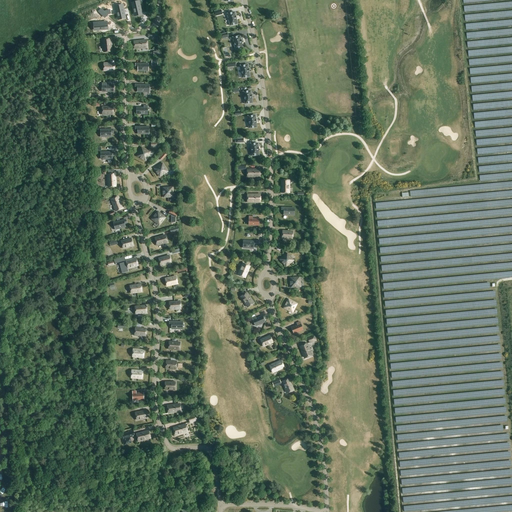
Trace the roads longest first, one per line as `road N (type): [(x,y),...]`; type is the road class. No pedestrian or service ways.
road 1 (residential): [(220,504),(210,449),(170,447),(160,429),(157,304),(133,203)]
road 2 (residential): [(266,272),(268,129),(245,0)]
road 3 (residential): [(327,511),(315,418),(268,296)]
road 4 (residential): [(127,171),(124,34),(158,23),(158,0)]
